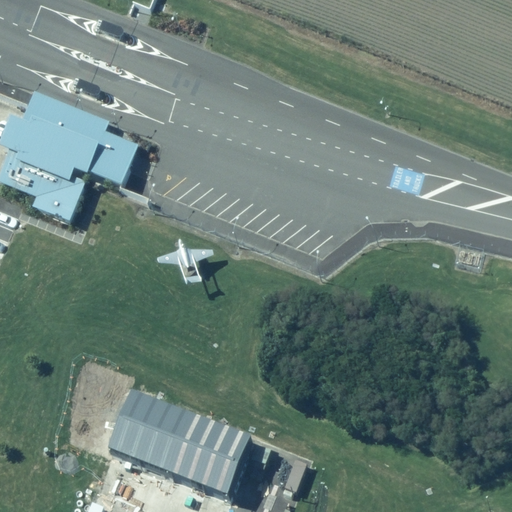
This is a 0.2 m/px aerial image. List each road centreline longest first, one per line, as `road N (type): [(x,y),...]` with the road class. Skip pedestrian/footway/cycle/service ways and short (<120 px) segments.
road 1 (unclassified): [(385,196),(0,41)]
road 2 (unclassified): [(385,196),(223,154),(0,66)]
road 3 (unclassified): [(59,0),(416,148)]
road 4 (unclassified): [(0,3),(327,139)]
road 5 (unclassified): [(511,227),(385,196)]
